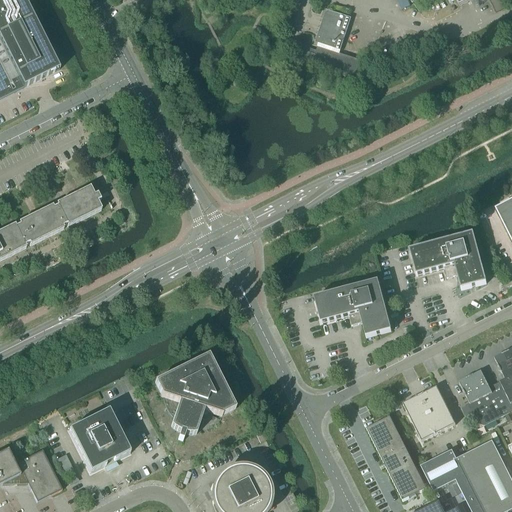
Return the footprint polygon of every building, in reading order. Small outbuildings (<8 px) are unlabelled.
[(0,0),(0,100),(22,89),(59,72),(23,0),(0,0)] [(408,0),(411,4),(419,0),(454,0),(459,9),(475,0),(408,0)] [(339,53),(350,20),(324,12),(314,45),(339,53)] [(302,52),(298,63),(336,75),(353,81),(355,75),(360,62),(336,54),(317,48),(316,52),(310,50),(308,54),(302,52)] [(97,196),(94,198),(89,189),(56,206),(57,208),(53,210),(52,208),(18,225),(20,227),(15,229),(14,227),(3,233),(0,234),(0,262),(26,250),(25,248),(29,245),(30,248),(63,231),(62,229),(66,226),(67,229),(101,212),(97,204),(100,203),(97,196)] [(511,205),(498,212),(511,240),(511,205)] [(461,292),(486,285),(473,235),(409,252),(416,278),(444,270),(446,280),(457,277),(461,292)] [(365,339),(391,333),(378,283),(314,300),(321,325),(349,318),(351,328),(362,325),(365,339)] [(511,350),(508,353),(508,352),(501,356),(502,356),(494,360),(498,367),(497,367),(501,374),(504,381),(505,381),(511,377),(511,350)] [(222,417),(235,410),(208,357),(154,384),(161,397),(160,398),(178,404),(170,428),(174,432),(176,433),(179,435),(177,441),(182,442),(184,436),(187,437),(190,437),(193,437),(195,436),(203,413),(221,418),(222,417)] [(488,389),(488,388),(484,381),(480,373),(473,377),(466,380),(466,381),(459,384),(463,392),(462,392),(466,399),(469,406),(491,394),(488,389)] [(511,377),(505,381),(504,381),(500,383),(511,405),(511,404),(511,377)] [(511,413),(511,404),(511,405),(500,383),(488,389),(491,394),(469,406),(468,407),(477,425),(484,428),(511,413)] [(421,443),(455,426),(436,389),(403,406),(421,443)] [(114,463),(130,455),(108,412),(92,420),(93,422),(85,426),(84,424),(68,432),(90,475),(105,467),(107,470),(116,466),(114,463)] [(403,503),(426,492),(390,419),(366,430),(403,503)] [(511,511),(511,483),(492,444),(456,461),(452,453),(420,468),(433,494),(455,483),(469,511),(511,511)] [(15,460),(12,462),(7,453),(0,456),(0,487),(1,487),(27,486),(37,505),(62,492),(42,453),(17,465),(15,460)] [(265,511),(271,509),(264,497),(267,495),(268,497),(269,497),(269,495),(268,494),(268,493),(268,492),(268,491),(267,490),(267,489),(266,488),(266,487),(265,486),(265,485),(264,484),(264,483),(263,482),(262,481),(261,480),(260,479),(260,478),(259,479),(260,480),(257,482),(250,469),(238,476),(236,473),(238,472),(238,471),(236,471),(235,472),(234,472),(233,472),(232,472),(231,473),(230,473),(229,473),(228,474),(227,474),(226,475),(225,475),(225,476),(224,476),(223,477),(222,478),(221,478),(221,479),(220,480),(219,480),(220,481),(222,480),(223,483),(210,490),(217,502),(214,504),(213,502),(212,502),(212,504),(212,505),(213,507),(213,506),(213,508),(214,511),(265,511)] [(69,486),(77,482),(74,476),(66,480),(69,486)]
